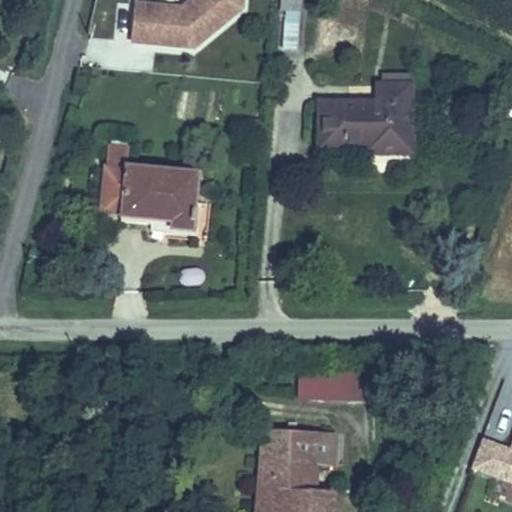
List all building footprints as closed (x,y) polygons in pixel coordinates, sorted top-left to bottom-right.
[(185,0),(178,6),(131,2),(127,45),(191,53),(242,11),(243,0),(185,0)] [(279,0),(278,12),(284,12),(281,51),(296,52),(298,13),(299,13),(299,0),(279,0)] [(314,99),(314,152),(360,153),(361,159),(411,158),(411,84),(408,83),(408,75),(379,75),(379,83),(372,83),(372,101),(314,99)] [(107,163),(104,163),(99,214),(121,215),(121,216),(172,221),(172,228),(198,229),(203,168),(129,160),(130,146),(109,143),(107,163)] [(377,371),(300,370),(299,398),(347,402),(377,401),(377,371)] [(338,433),(261,429),(255,511),(338,511),(339,490),(321,488),(321,464),(336,466),(338,433)] [(511,442),(510,448),(479,437),(465,467),(511,484),(511,442)]
